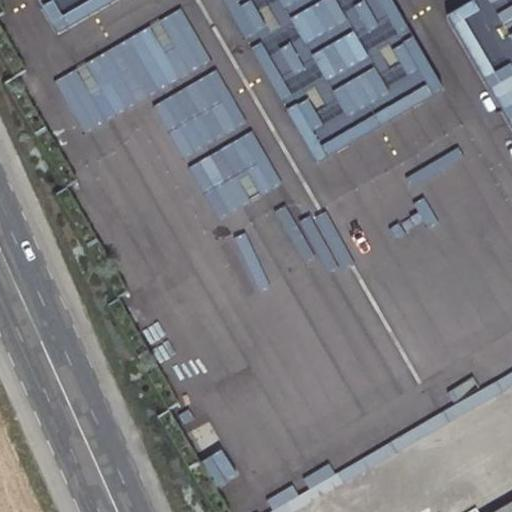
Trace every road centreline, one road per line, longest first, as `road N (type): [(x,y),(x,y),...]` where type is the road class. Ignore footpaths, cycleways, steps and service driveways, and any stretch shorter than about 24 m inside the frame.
road 1 (primary): [(0,247),(119,511)]
road 2 (unknown): [(511,187),(398,0)]
road 3 (unknown): [(370,511),(511,427)]
